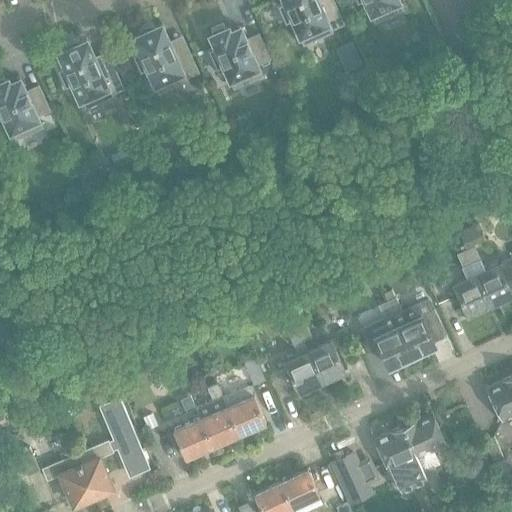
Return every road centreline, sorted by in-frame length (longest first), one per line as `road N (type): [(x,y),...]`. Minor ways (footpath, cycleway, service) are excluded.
road 1 (residential): [(127,511),(511,339)]
road 2 (residential): [(435,0),(511,179)]
road 3 (residential): [(0,362),(168,314)]
